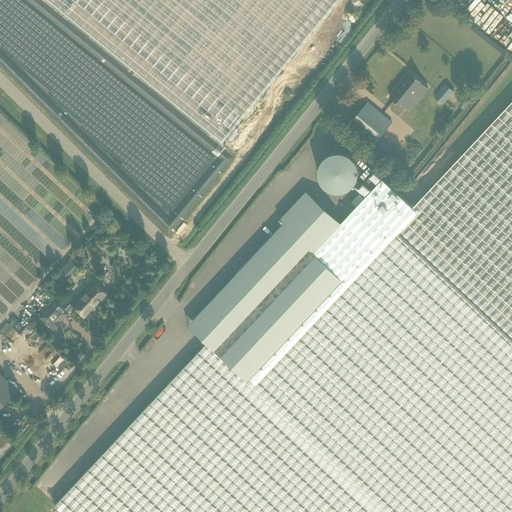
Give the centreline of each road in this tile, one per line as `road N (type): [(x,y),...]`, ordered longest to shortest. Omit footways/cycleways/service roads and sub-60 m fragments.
road 1 (unclassified): [(0,502),(402,0)]
road 2 (unknown): [(188,267),(0,82)]
